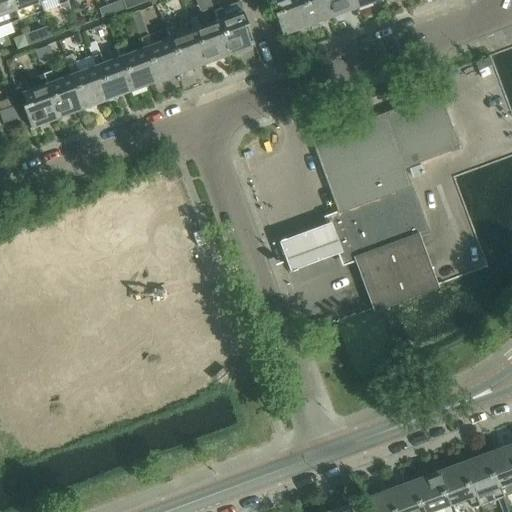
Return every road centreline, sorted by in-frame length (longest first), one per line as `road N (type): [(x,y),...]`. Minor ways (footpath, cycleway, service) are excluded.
road 1 (unclassified): [(322,456),(199,123)]
road 2 (residential): [(507,12),(199,123)]
road 3 (residential): [(199,123),(0,192)]
road 4 (unclassified): [(173,511),(322,456)]
road 5 (unclassified): [(322,456),(457,405)]
